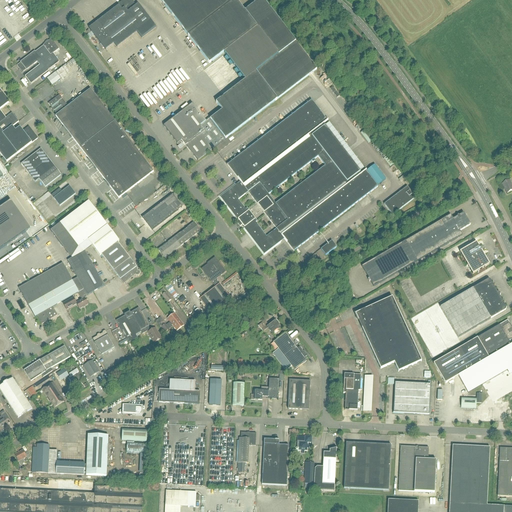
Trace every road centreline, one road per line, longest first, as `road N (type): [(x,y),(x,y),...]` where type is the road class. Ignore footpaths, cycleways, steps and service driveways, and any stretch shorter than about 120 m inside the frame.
road 1 (unclassified): [(0,452),(275,296)]
road 2 (unclassified): [(224,230),(58,13)]
road 3 (residential): [(159,277),(0,65)]
road 4 (primary): [(334,0),(373,40),(475,181)]
road 5 (unclassified): [(511,433),(326,424)]
road 6 (residential): [(326,424),(152,416)]
road 7 (residential): [(31,350),(159,277)]
road 8 (unclassified): [(326,424),(320,356),(275,296)]
